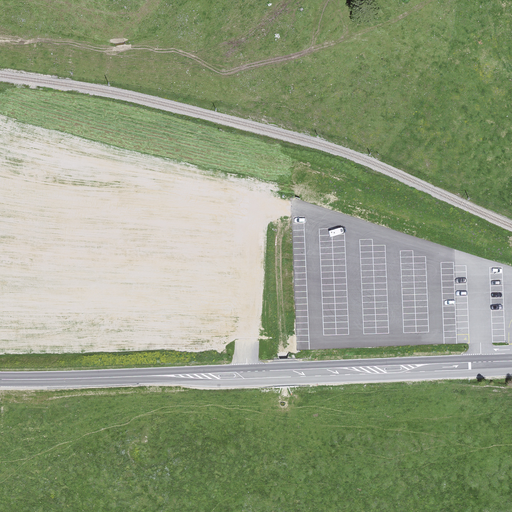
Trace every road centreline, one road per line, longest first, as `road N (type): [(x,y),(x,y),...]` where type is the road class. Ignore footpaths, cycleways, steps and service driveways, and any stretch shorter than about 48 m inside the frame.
road 1 (secondary): [(511,361),(0,375)]
road 2 (track): [(313,214),(282,209),(285,406)]
